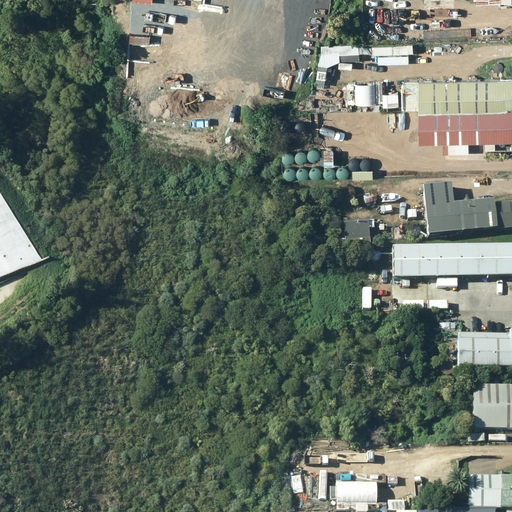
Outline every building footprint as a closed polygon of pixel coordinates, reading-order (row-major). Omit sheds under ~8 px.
[(314,55),(328,60),(332,46),(318,42),(314,55)] [(460,42),(419,44),(419,53),(460,51),(460,42)] [(511,71),(421,73),(421,77),(407,77),(407,105),(421,105),(421,135),(444,135),(444,147),(470,147),(470,134),(511,133),(511,71)] [(385,80),(347,81),(348,102),(386,101),(385,80)] [(321,142),(322,161),(336,160),(336,142),(321,142)] [(284,175),(374,177),(375,164),(334,163),(320,162),(321,147),(285,146),(284,175)] [(454,200),(452,180),(424,182),(429,231),(498,224),(498,227),(511,225),(511,199),(495,201),(494,196),(454,200)] [(374,218),(348,220),(348,216),(344,216),(346,238),(348,238),(348,244),(370,242),(369,226),(374,226),(374,218)] [(393,274),(511,272),(511,241),(393,243),(393,274)] [(459,363),(511,362),(511,327),(511,328),(511,330),(458,331),(459,363)] [(473,426),(511,426),(511,382),(473,383),(473,426)] [(468,506),(511,506),(511,475),(468,475),(468,506)] [(376,483),(334,484),(334,506),(376,506),(376,483)] [(388,501),(388,510),(397,510),(404,510),(405,502),(388,501)]
